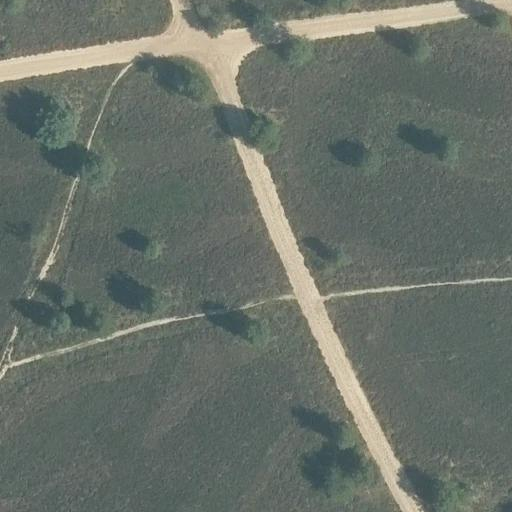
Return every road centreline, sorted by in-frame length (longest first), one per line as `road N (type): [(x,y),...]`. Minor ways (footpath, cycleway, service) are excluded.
road 1 (track): [(177,0),(188,27),(214,49),(308,294),(413,511)]
road 2 (track): [(0,65),(144,46),(214,49),(511,2)]
